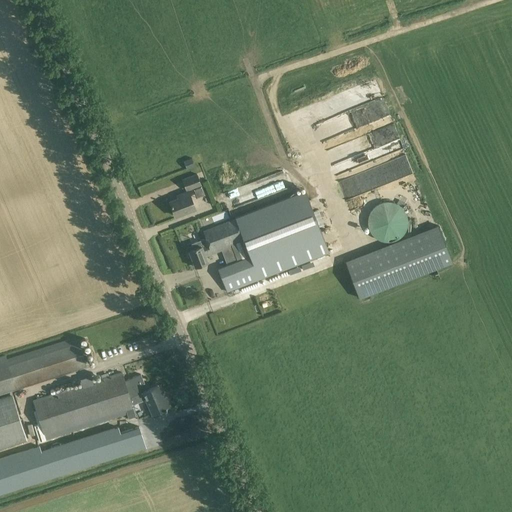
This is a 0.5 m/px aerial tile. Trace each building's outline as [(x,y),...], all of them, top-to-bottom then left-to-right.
[(346,111),(352,129),(389,116),(383,98),(346,111)] [(192,158),(183,161),(186,169),(194,166),(192,158)] [(285,172),(216,193),(220,208),(234,203),(235,207),(264,198),(265,203),(279,199),(277,192),(290,188),(285,172)] [(201,184),(197,173),(183,179),(187,189),(201,184)] [(195,208),(189,191),(182,194),(183,197),(170,202),(175,216),(195,208)] [(330,252),(306,191),(235,218),(236,219),(203,231),(206,238),(191,244),(193,249),(189,251),(195,267),(208,262),(206,256),(217,252),(216,249),(230,244),(237,262),(218,269),(227,291),(330,252)] [(367,220),(367,221),(367,223),(367,225),(368,227),(368,228),(369,230),(370,231),(371,233),(372,234),(373,236),(374,237),(376,238),(377,239),(379,240),(380,240),(382,241),(384,241),(385,241),(387,242),(389,241),(391,241),(392,241),(394,240),(396,240),(397,239),(399,238),(400,237),(402,236),(403,234),(404,233),(405,231),(406,230),(406,228),(407,227),(407,225),(407,223),(407,221),(407,220),(407,218),(407,216),(406,214),(406,213),(405,211),(404,210),(403,208),(402,207),(400,206),(399,205),(397,204),(396,203),(394,202),(392,202),(391,201),(389,201),(387,201),(385,201),(384,201),(382,202),(380,202),(379,203),(377,204),(376,205),(374,206),(373,207),(372,208),(371,210),(370,211),(369,213),(368,214),(368,216),(367,218),(367,220)] [(227,211),(213,216),(216,224),(230,219),(227,211)] [(344,262),(358,298),(451,261),(437,226),(344,262)] [(5,356),(0,357),(0,393),(16,389),(87,366),(77,339),(76,340),(75,337),(6,359),(5,356)] [(102,379),(33,401),(41,423),(46,439),(125,414),(124,411),(126,410),(133,408),(132,404),(125,380),(122,372),(110,376),(102,379)] [(140,374),(125,380),(132,404),(146,398),(153,414),(160,411),(169,407),(166,398),(163,399),(157,385),(147,390),(140,374)] [(0,448),(25,440),(11,396),(0,398),(0,448)] [(133,408),(126,410),(127,414),(128,418),(137,416),(134,408),(133,408)] [(0,493),(146,447),(139,426),(120,432),(118,427),(41,452),(39,446),(0,458),(0,493)]
